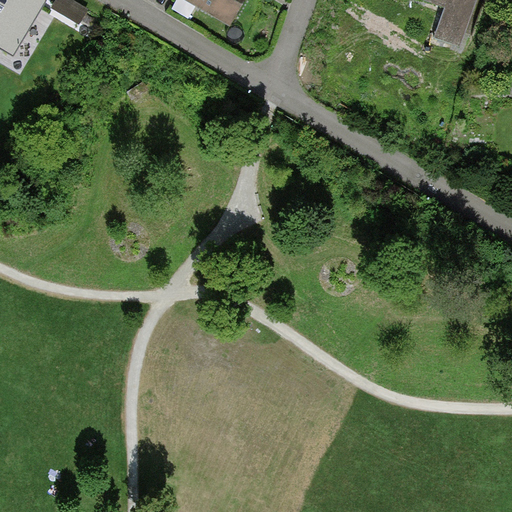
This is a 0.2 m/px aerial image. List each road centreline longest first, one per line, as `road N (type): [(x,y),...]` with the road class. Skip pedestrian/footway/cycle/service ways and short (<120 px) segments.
road 1 (residential): [(271,87),(511,236)]
road 2 (residential): [(118,0),(271,87)]
